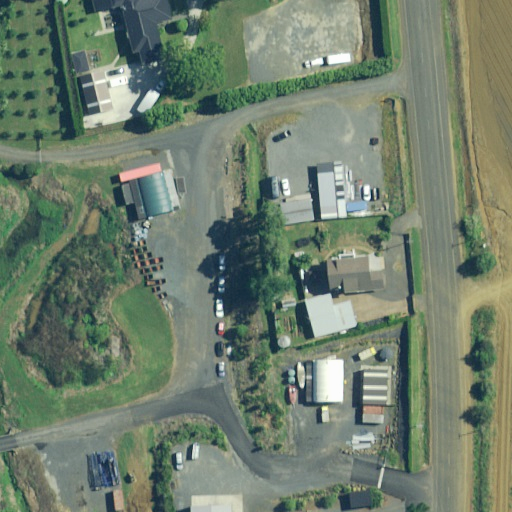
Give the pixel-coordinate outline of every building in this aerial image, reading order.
[(93,0),(97,12),(123,6),(134,53),(146,50),(149,59),(163,56),(155,22),(174,18),(170,0),(93,0)] [(142,86),(139,71),(105,78),(109,93),(142,86)] [(89,116),(110,111),(101,72),(80,77),(89,116)] [(329,258),(332,292),(375,289),(373,255),(329,258)] [(333,296),(312,301),(321,340),(362,330),(355,299),(332,304),(333,296)] [(387,369),(362,369),(362,404),(386,404),(387,369)] [(374,505),(372,489),(346,493),(348,509),(374,505)]
